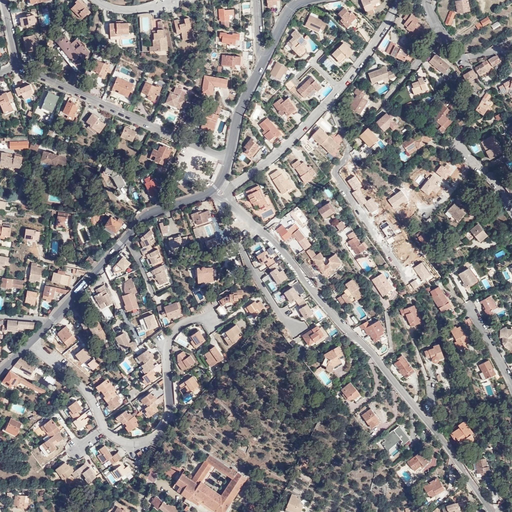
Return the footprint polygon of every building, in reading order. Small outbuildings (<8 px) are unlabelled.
[(80,13),(84,17),(90,11),(86,7),(86,6),(80,0),(75,0),(75,1),(76,2),(72,7),(79,14),(80,13)] [(360,0),(365,11),(366,11),(368,14),(374,12),(371,5),(374,4),(375,7),(381,5),(378,0),(360,0)] [(458,9),(458,12),(470,10),(468,0),(459,0),(456,1),(457,4),(458,9)] [(82,19),(84,17),(80,13),(79,14),(72,7),(71,8),(82,19)] [(349,13),(344,7),(337,14),(342,18),(339,21),(346,28),(350,24),(350,23),(356,17),(351,12),(349,13)] [(230,15),(233,15),(233,10),(223,10),(223,9),(218,9),(219,21),(221,21),(221,27),(228,27),(228,23),(227,23),(227,21),(228,21),(228,15),(230,15)] [(413,30),(411,32),(419,38),(424,32),(419,29),(421,26),(416,22),(418,20),(408,11),(403,18),(406,20),(403,24),(407,27),(408,26),(413,30)] [(454,13),(449,11),(445,24),(446,24),(447,24),(450,25),(454,13)] [(22,26),(37,23),(36,19),(34,19),(33,15),(21,17),(22,26)] [(324,30),(327,23),(309,15),(305,26),(318,32),(320,29),(324,30)] [(479,29),(491,22),(488,17),(481,21),(481,22),(476,25),(479,29)] [(186,21),(187,23),(181,24),(180,22),(180,19),(175,20),(178,34),(182,33),(184,40),(195,37),(190,18),(186,19),(186,21)] [(155,19),(155,29),(159,28),(165,28),(163,19),(155,19)] [(129,23),(124,23),(121,23),(117,23),(110,23),(111,35),(122,35),(122,33),(130,33),(129,23)] [(467,26),(465,23),(457,29),(459,32),(467,26)] [(159,30),(159,33),(155,33),(156,39),(155,39),(155,46),(155,51),(169,50),(169,41),(168,41),(168,37),(166,37),(166,35),(166,29),(165,29),(161,30),(159,30)] [(307,41),(296,29),(291,34),(293,37),(287,43),(300,55),(307,48),(304,44),(307,41)] [(73,41),(65,32),(56,39),(78,64),(92,51),(79,36),(73,41)] [(238,45),(239,33),(232,33),(231,34),(226,34),(220,33),(220,38),(222,38),(222,42),(229,43),(229,44),(238,45)] [(34,35),(24,37),(26,50),(36,49),(34,35)] [(386,52),(404,61),(409,52),(405,50),(400,48),(401,47),(391,42),(386,52)] [(352,52),(343,43),(331,54),(339,61),(346,55),(347,56),(352,52)] [(411,63),(417,56),(410,52),(406,60),(411,63)] [(450,66),(435,54),(429,61),(443,74),(442,75),(446,79),(453,70),(449,67),(450,66)] [(493,56),(486,61),(490,67),(491,67),(500,61),(497,55),(493,56)] [(239,65),(240,58),(222,56),(221,65),(231,66),(232,64),(239,65)] [(104,63),(96,59),(90,73),(104,79),(110,64),(105,61),(104,63)] [(486,61),(475,67),(475,70),(479,75),(490,67),(486,61)] [(286,68),(276,62),(270,74),(282,81),(286,74),(284,73),(286,68)] [(385,67),(382,68),(368,73),(371,83),(389,77),(389,78),(395,76),(392,70),(387,72),(385,67)] [(490,67),(479,75),(479,76),(487,71),(489,74),(494,71),(493,71),(490,67)] [(477,75),(473,69),(464,75),(459,78),(463,85),(464,84),(476,75),(477,75)] [(71,85),(78,88),(83,77),(77,74),(71,85)] [(227,79),(204,75),(201,93),(212,95),(213,85),(226,87),(227,79)] [(321,87),(311,76),(307,80),(297,90),(304,98),(315,88),(317,91),(321,87)] [(133,84),(117,77),(111,90),(128,97),(133,84)] [(414,94),(423,91),(422,89),(426,88),(422,77),(418,78),(419,81),(412,84),(413,87),(411,88),(414,94)] [(511,78),(503,83),(504,84),(499,87),(502,93),(508,90),(507,89),(510,87),(511,87),(511,78)] [(291,90),(294,87),(296,85),(290,80),(285,85),(291,90)] [(146,83),(140,95),(154,101),(157,95),(161,87),(156,84),(155,87),(146,83)] [(34,92),(30,84),(20,89),(19,87),(15,88),(18,95),(22,93),(24,99),(31,96),(30,94),(34,92)] [(364,94),(356,89),(353,93),(356,94),(349,107),(359,113),(367,101),(362,97),(364,94)] [(2,94),(0,94),(0,102),(5,114),(14,110),(9,99),(13,98),(9,91),(6,92),(6,91),(1,93),(2,94)] [(491,93),(487,91),(476,109),(484,114),(490,106),(489,105),(490,103),(491,103),(492,103),(493,101),(492,100),(490,100),(489,101),(488,100),(491,93)] [(182,109),(186,99),(169,92),(165,102),(182,109)] [(59,98),(48,93),(42,106),(52,111),(59,98)] [(287,115),(294,111),(286,100),(284,101),(281,98),(273,104),(282,115),(285,113),(287,115)] [(286,100),(294,111),(296,109),(288,98),(286,100)] [(447,107),(451,111),(458,103),(454,100),(447,107)] [(76,105),(75,105),(71,103),(68,102),(63,112),(68,114),(74,117),(78,108),(75,107),(76,105)] [(407,103),(405,105),(413,115),(416,112),(418,111),(410,102),(407,103)] [(411,102),(410,102),(418,111),(419,110),(416,106),(417,105),(415,102),(413,104),(411,102)] [(451,111),(447,107),(443,104),(436,112),(438,113),(436,115),(434,114),(433,113),(431,116),(436,120),(441,125),(438,129),(442,132),(453,120),(447,115),(451,111)] [(218,115),(208,111),(207,115),(205,115),(201,127),(212,131),(218,115)] [(99,117),(93,113),(85,123),(99,133),(105,125),(98,119),(99,117)] [(53,124),(56,117),(48,114),(45,120),(53,124)] [(393,121),(386,114),(376,123),(383,131),(393,121)] [(154,122),(161,125),(164,119),(156,115),(154,122)] [(267,132),(264,135),(269,141),(275,136),(277,138),(281,135),(267,118),(259,124),(264,131),(265,130),(267,132)] [(432,123),(438,129),(441,125),(436,120),(432,123)] [(136,144),(141,134),(126,127),(121,137),(136,144)] [(327,137),(322,132),(319,128),(318,129),(315,132),(311,136),(330,154),(338,145),(332,140),(328,136),(327,137)] [(367,142),(370,146),(378,139),(368,128),(360,135),(367,142)] [(418,148),(427,142),(424,138),(425,137),(422,133),(417,136),(418,137),(415,139),(413,136),(402,143),(409,154),(415,150),(414,149),(418,147),(418,148)] [(427,142),(434,137),(429,134),(425,137),(424,138),(427,142)] [(452,140),(447,135),(443,138),(449,144),(452,140)] [(492,135),(482,140),(486,147),(487,147),(488,149),(486,151),(490,159),(493,157),(494,159),(503,154),(492,135)] [(249,154),(251,155),(253,157),(261,147),(255,142),(256,141),(252,137),(244,147),(246,149),(244,151),(248,155),(249,154)] [(36,151),(39,146),(32,142),(29,148),(36,151)] [(164,165),(171,149),(163,145),(162,147),(160,146),(158,151),(153,149),(149,159),(154,161),(154,160),(164,165)] [(319,146),(312,151),(321,163),(328,159),(319,146)] [(59,155),(67,157),(67,154),(68,148),(65,147),(61,148),(59,155)] [(56,163),(66,165),(66,162),(67,158),(67,157),(59,155),(44,151),(39,167),(49,169),(50,164),(56,165),(56,163)] [(0,163),(0,164),(21,168),(22,160),(14,158),(15,156),(11,155),(11,157),(7,157),(7,153),(0,152),(0,163)] [(301,164),(298,160),(292,164),(294,169),(296,168),(301,176),(300,177),(304,182),(313,176),(311,175),(315,172),(312,168),(309,170),(304,162),(301,164)] [(441,165),(436,172),(446,180),(454,169),(447,164),(444,167),(441,165)] [(118,168),(106,165),(104,172),(109,174),(111,173),(119,188),(126,185),(118,168)] [(281,174),(278,170),(270,175),(273,179),(273,180),(282,194),(292,188),(288,180),(287,181),(282,174),(281,174)] [(158,186),(152,174),(149,175),(142,178),(141,180),(141,181),(142,182),(143,183),(145,183),(152,196),(155,195),(156,197),(159,195),(158,193),(155,187),(158,186)] [(432,175),(421,190),(422,193),(428,195),(432,191),(436,193),(440,188),(436,185),(439,181),(432,175)] [(356,176),(348,181),(354,191),(351,193),(360,206),(364,204),(370,213),(377,208),(371,199),(367,202),(358,189),(362,187),(356,176)] [(511,182),(509,178),(502,183),(511,196),(511,195),(511,182)] [(262,198),(263,197),(258,185),(246,191),(251,203),(252,202),(254,206),(258,204),(259,207),(265,205),(262,198)] [(401,191),(388,200),(395,208),(407,199),(401,191)] [(334,209),(329,202),(318,209),(324,217),(334,209)] [(466,212),(460,207),(455,202),(447,210),(459,220),(466,212)] [(211,217),(209,210),(202,212),(201,210),(191,214),(193,220),(195,219),(197,225),(208,221),(208,218),(211,217)] [(72,219),(72,214),(68,214),(68,213),(58,212),(56,226),(66,227),(67,218),(72,219)] [(116,232),(123,222),(119,218),(117,221),(111,217),(105,225),(106,225),(104,228),(113,235),(116,232)] [(336,224),(339,228),(345,224),(342,220),(336,224)] [(168,232),(168,225),(163,226),(162,222),(159,223),(162,234),(168,232)] [(9,237),(11,228),(7,227),(8,225),(2,224),(2,225),(0,225),(0,237),(1,238),(4,239),(5,236),(9,237)] [(277,230),(276,231),(283,241),(285,240),(288,243),(289,243),(293,240),(293,238),(295,237),(305,249),(311,245),(305,237),(306,236),(304,234),(303,235),(298,229),(297,229),(293,224),(288,228),(290,230),(288,232),(287,230),(283,224),(277,229),(277,230)] [(480,242),(488,235),(478,224),(470,230),(480,242)] [(28,240),(36,241),(37,239),(38,239),(38,235),(40,235),(40,231),(36,231),(36,230),(26,228),(25,237),(28,238),(28,240)] [(142,252),(152,247),(150,244),(152,243),(151,240),(154,239),(152,234),(154,233),(151,229),(141,238),(142,240),(140,241),(143,248),(141,249),(142,252)] [(377,237),(372,230),(367,233),(372,240),(377,237)] [(430,240),(423,233),(421,234),(420,233),(417,236),(426,245),(430,240)] [(187,244),(185,237),(180,238),(180,236),(174,238),(175,240),(169,242),(171,249),(187,244)] [(364,249),(360,244),(355,236),(347,242),(357,255),(364,249)] [(219,243),(216,237),(209,240),(211,246),(219,243)] [(459,250),(454,242),(450,244),(455,252),(459,250)] [(454,253),(449,245),(446,247),(451,255),(454,253)] [(154,251),(152,247),(142,252),(144,256),(147,255),(148,254),(150,257),(153,264),(159,261),(157,258),(160,257),(159,253),(160,253),(158,249),(154,251)] [(307,251),(312,258),(317,255),(311,247),(307,251)] [(266,249),(255,255),(262,265),(265,263),(277,284),(288,277),(283,269),(285,267),(280,260),(274,263),(266,249)] [(317,255),(312,258),(324,275),(332,269),(342,263),(335,254),(329,258),(327,257),(326,257),(324,257),(320,252),(317,255)] [(0,255),(0,267),(4,269),(5,264),(9,265),(11,258),(0,255)] [(90,265),(94,262),(89,256),(85,259),(90,265)] [(29,278),(36,280),(40,280),(41,272),(43,272),(44,268),(37,267),(37,264),(32,263),(29,278)] [(422,263),(414,268),(422,281),(430,276),(422,263)] [(165,270),(162,265),(152,270),(159,286),(167,281),(165,278),(167,277),(163,271),(165,270)] [(198,283),(213,281),(212,268),(206,269),(205,268),(204,267),(201,267),(200,268),(200,269),(197,269),(198,283)] [(475,282),(468,269),(460,274),(465,283),(463,284),(465,288),(475,282)] [(67,285),(68,276),(64,275),(57,273),(54,273),(52,282),(67,285)] [(372,279),(377,286),(378,285),(381,290),(380,290),(383,296),(388,292),(393,288),(387,279),(386,279),(382,273),(372,279)] [(7,278),(0,277),(0,279),(2,280),(1,285),(0,284),(0,287),(0,288),(0,286),(6,287),(10,288),(10,287),(22,289),(24,280),(7,278)] [(255,285),(251,279),(247,281),(250,288),(255,285)] [(358,287),(352,279),(345,284),(348,288),(343,291),(345,293),(337,298),(344,308),(356,299),(357,300),(363,296),(357,288),(358,287)] [(123,296),(126,305),(125,305),(127,312),(139,307),(134,293),(137,292),(135,287),(132,280),(125,282),(126,287),(125,290),(126,294),(123,296)] [(416,280),(409,283),(413,290),(420,286),(416,280)] [(66,292),(68,293),(71,290),(45,285),(43,297),(53,300),(55,291),(65,293),(66,292)] [(95,295),(100,304),(103,302),(105,306),(113,302),(105,289),(104,290),(102,285),(96,289),(98,293),(95,295)] [(304,318),(312,313),(294,285),(283,292),(290,302),(295,299),(300,307),(298,309),(304,318)] [(451,306),(439,286),(431,290),(434,295),(432,297),(442,311),(451,306)] [(243,297),(242,289),(237,289),(236,291),(234,291),(234,293),(229,293),(218,301),(221,305),(226,301),(234,301),(234,300),(238,299),(238,297),(243,297)] [(31,301),(31,304),(30,305),(34,306),(37,293),(27,290),(25,300),(31,301)] [(168,299),(169,292),(158,291),(157,299),(168,299)] [(496,307),(490,296),(481,300),(485,308),(484,309),(488,316),(494,313),(493,312),(498,309),(497,307),(496,307)] [(179,301),(164,306),(166,311),(161,312),(163,316),(167,314),(168,318),(173,316),(180,314),(178,307),(180,306),(179,301)] [(249,310),(251,313),(254,317),(261,310),(260,309),(264,307),(260,301),(256,303),(254,301),(245,307),(248,311),(249,310)] [(403,307),(399,309),(402,316),(406,314),(411,326),(421,322),(414,305),(404,309),(403,307)] [(184,316),(180,306),(178,307),(180,314),(173,316),(174,319),(184,316)] [(91,321),(90,319),(82,323),(85,329),(89,334),(93,332),(98,342),(107,336),(97,318),(94,321),(93,320),(91,321)] [(367,322),(359,326),(361,330),(363,329),(366,334),(368,333),(374,341),(384,335),(381,330),(383,329),(377,319),(368,325),(367,322)] [(7,328),(5,328),(5,330),(4,333),(4,334),(7,334),(7,330),(24,331),(24,327),(34,328),(34,327),(35,327),(36,326),(37,323),(7,320),(7,328)] [(236,340),(238,338),(235,334),(238,333),(241,331),(236,324),(222,333),(224,337),(228,334),(230,337),(226,340),(230,345),(236,340)] [(76,338),(66,326),(58,333),(59,334),(56,337),(61,343),(64,341),(67,346),(76,338)] [(318,326),(303,335),(309,345),(324,335),(318,326)] [(464,334),(460,326),(456,328),(455,326),(450,329),(457,341),(455,342),(459,349),(465,346),(463,343),(469,340),(465,333),(464,334)] [(500,336),(503,337),(505,340),(502,342),(505,347),(508,345),(509,348),(511,346),(511,328),(506,328),(506,327),(500,330),(500,336)] [(299,333),(295,328),(289,332),(293,337),(299,333)] [(194,338),(197,344),(205,340),(199,330),(197,331),(192,334),(190,335),(192,339),(194,338)] [(133,350),(138,347),(134,340),(130,343),(124,332),(116,337),(123,349),(131,345),(133,350)] [(444,357),(439,343),(433,345),(434,347),(425,351),(429,362),(433,361),(434,362),(435,362),(437,361),(438,360),(438,359),(444,357)] [(223,358),(221,354),(220,355),(218,352),(219,351),(215,345),(210,349),(204,353),(207,358),(208,358),(209,357),(211,360),(210,361),(212,365),(223,358)] [(338,357),(342,355),(343,354),(338,346),(323,355),(325,357),(322,363),(327,366),(326,367),(326,369),(327,370),(328,371),(330,371),(331,370),(332,369),(333,366),(341,361),(338,357)] [(144,363),(153,356),(150,351),(149,353),(146,349),(138,355),(142,360),(144,363)] [(188,357),(187,357),(183,350),(178,353),(178,359),(179,361),(184,369),(195,362),(190,355),(188,356),(189,357),(188,357)] [(345,360),(342,355),(338,357),(341,361),(333,366),(332,369),(334,370),(344,364),(345,363),(345,361),(345,360)] [(408,371),(412,368),(402,355),(398,358),(399,360),(395,363),(399,369),(398,371),(401,375),(403,374),(406,377),(410,374),(408,371)] [(155,358),(153,356),(144,363),(141,365),(143,368),(147,372),(151,369),(154,367),(152,364),(153,362),(152,360),(155,358)] [(20,358),(14,366),(27,372),(26,374),(30,376),(35,367),(20,358)] [(479,373),(482,380),(495,374),(488,360),(479,365),(482,372),(479,373)] [(144,374),(141,376),(144,379),(147,384),(155,378),(152,375),(154,373),(151,369),(147,372),(144,374)] [(34,385),(10,371),(2,381),(10,387),(16,379),(19,381),(20,381),(34,389),(44,394),(46,391),(34,385)] [(194,386),(195,387),(198,384),(192,375),(180,384),(181,387),(180,388),(184,395),(192,390),(191,389),(191,388),(194,386)] [(101,391),(103,393),(112,386),(109,381),(107,383),(105,379),(97,385),(101,391)] [(362,397),(351,382),(341,389),(350,400),(352,398),(356,402),(362,397)] [(112,386),(103,393),(105,396),(108,401),(116,395),(113,391),(115,390),(112,386)] [(153,402),(157,399),(154,395),(152,396),(149,392),(141,398),(145,403),(147,406),(153,402)] [(119,399),(116,395),(108,401),(106,402),(109,405),(112,409),(120,403),(117,400),(119,399)] [(75,420),(80,416),(78,412),(81,410),(79,407),(81,406),(76,400),(69,406),(72,410),(75,414),(72,416),(75,420)] [(157,406),(153,402),(147,406),(144,409),(146,412),(150,416),(158,410),(155,407),(157,406)] [(380,421),(370,408),(362,415),(371,428),(380,421)] [(120,421),(123,424),(124,423),(132,417),(129,412),(127,414),(125,410),(117,416),(120,421)] [(87,416),(85,413),(80,416),(75,420),(73,421),(77,426),(79,429),(87,423),(85,419),(83,420),(82,419),(87,416)] [(137,420),(134,416),(132,417),(124,423),(127,426),(130,430),(138,424),(135,421),(137,420)] [(10,430),(17,434),(22,424),(11,418),(9,422),(8,421),(7,423),(6,423),(2,429),(8,433),(10,430)] [(59,432),(60,431),(51,419),(41,426),(45,432),(48,430),(50,433),(48,434),(50,437),(59,432)] [(459,428),(450,434),(455,441),(457,440),(460,444),(466,440),(467,442),(468,442),(469,442),(471,442),(473,441),(473,439),(473,438),(471,435),(473,433),(464,421),(458,425),(459,428)] [(409,439),(398,426),(383,438),(384,441),(381,443),(385,448),(399,437),(401,441),(399,443),(402,445),(409,439)] [(431,433),(425,426),(420,431),(426,438),(431,433)] [(50,437),(42,444),(48,453),(57,448),(52,442),(57,438),(59,441),(63,438),(59,432),(50,437)] [(102,463),(108,459),(109,458),(107,457),(111,455),(104,445),(97,450),(100,453),(97,455),(102,463)] [(119,459),(121,457),(117,452),(112,456),(116,461),(119,459)] [(428,462),(419,452),(407,461),(414,470),(420,465),(422,467),(428,462)] [(182,492),(182,493),(198,504),(200,502),(213,511),(215,511),(217,510),(219,511),(223,511),(247,478),(238,472),(238,471),(234,469),(235,469),(233,467),(232,469),(210,454),(206,460),(205,460),(192,479),(182,473),(173,486),(178,489),(177,489),(182,492)] [(482,474),(490,473),(487,457),(475,459),(477,473),(481,473),(482,474)] [(113,463),(112,464),(115,468),(113,470),(119,478),(130,469),(128,465),(125,467),(123,468),(121,464),(122,463),(119,459),(116,461),(113,463)] [(62,474),(65,478),(72,474),(74,472),(71,467),(69,469),(66,465),(64,463),(55,469),(59,475),(62,474)] [(168,463),(164,474),(177,479),(182,468),(168,463)] [(87,469),(84,465),(74,472),(72,474),(74,477),(80,473),(82,476),(83,475),(85,478),(84,478),(88,483),(95,478),(92,474),(92,473),(89,468),(87,469)] [(149,465),(144,478),(154,482),(159,469),(149,465)] [(442,486),(437,478),(423,486),(429,497),(438,492),(437,490),(442,486)] [(300,511),(304,504),(301,503),(302,500),(297,497),(297,496),(292,493),(290,498),(286,508),(292,511),(300,511)] [(25,502),(25,496),(25,495),(15,494),(15,504),(18,505),(20,505),(20,507),(27,507),(28,502),(25,502)] [(160,501),(157,497),(152,502),(155,505),(154,507),(157,510),(161,507),(166,511),(178,511),(181,509),(175,503),(172,506),(170,504),(169,505),(162,499),(160,501)] [(458,511),(460,511),(464,510),(462,501),(455,503),(446,506),(446,507),(442,509),(442,511),(458,511)]
